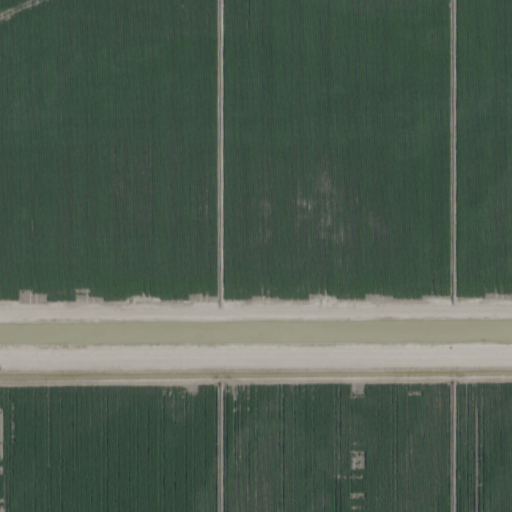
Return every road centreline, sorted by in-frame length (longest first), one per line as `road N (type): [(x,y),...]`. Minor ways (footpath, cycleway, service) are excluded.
road 1 (residential): [(0,313),(511,309)]
road 2 (residential): [(0,359),(511,356)]
